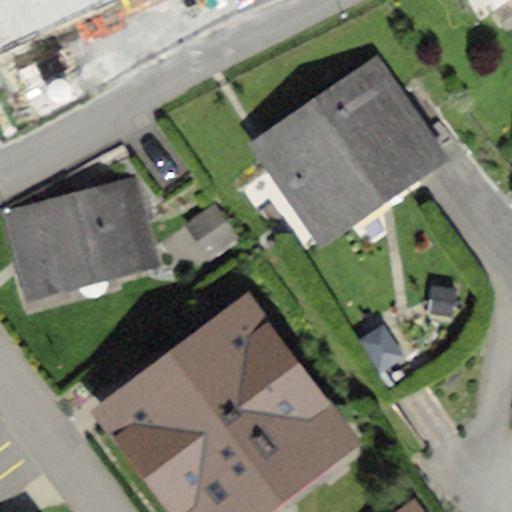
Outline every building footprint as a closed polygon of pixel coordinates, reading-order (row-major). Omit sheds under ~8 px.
[(0,0),(0,13),(24,0),(0,0)] [(391,169),(400,183),(429,163),(376,84),(275,153),(319,218),(391,169)] [(29,284),(148,253),(133,195),(14,224),(29,284)] [(194,224),(213,251),(234,237),(215,210),(194,224)] [(244,323),(120,416),(191,511),(229,511),(329,437),(244,323)]
